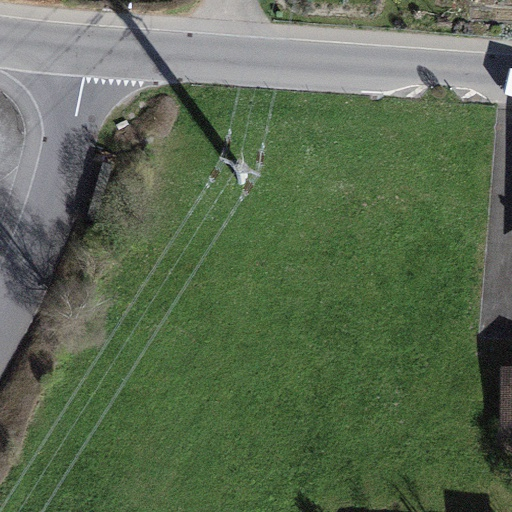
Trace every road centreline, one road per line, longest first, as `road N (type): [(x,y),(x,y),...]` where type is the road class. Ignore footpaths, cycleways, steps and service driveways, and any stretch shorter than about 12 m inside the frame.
road 1 (residential): [(511,88),(79,63)]
road 2 (residential): [(79,63),(26,292),(0,333)]
